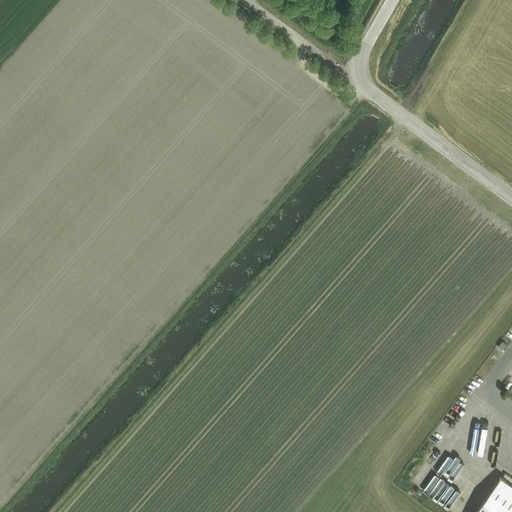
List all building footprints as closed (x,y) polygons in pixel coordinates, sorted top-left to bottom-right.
[(502,349),(506,343),(502,340),(498,346),(502,349)] [(452,447),(459,437),(455,434),(448,444),(452,447)] [(438,472),(449,449),(444,447),(432,469),(438,472)] [(476,454),(460,476),(470,483),(486,462),(476,454)] [(511,511),(511,482),(502,475),(474,511),(511,511)]
